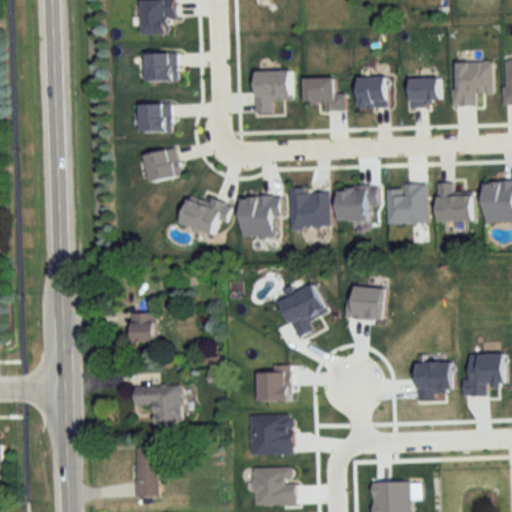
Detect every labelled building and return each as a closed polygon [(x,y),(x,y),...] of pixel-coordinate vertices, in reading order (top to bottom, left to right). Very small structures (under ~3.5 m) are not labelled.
[(456,107),(477,107),(477,94),(494,94),(494,63),(456,63),(456,107)] [(294,72),(257,72),(257,114),(273,114),(273,100),(294,100),(294,72)] [(361,108),(389,108),(389,78),(361,78),(361,108)] [(379,205),(379,189),(341,189),(341,221),(371,221),(371,205),(379,205)] [(332,228),(331,190),(293,191),(294,229),(332,228)] [(133,312),(133,341),(157,341),(157,312),(133,312)] [(184,427),(183,384),(136,385),(136,405),(155,404),(156,428),(184,427)] [(160,448),(137,448),(137,498),(160,498),(160,448)]
